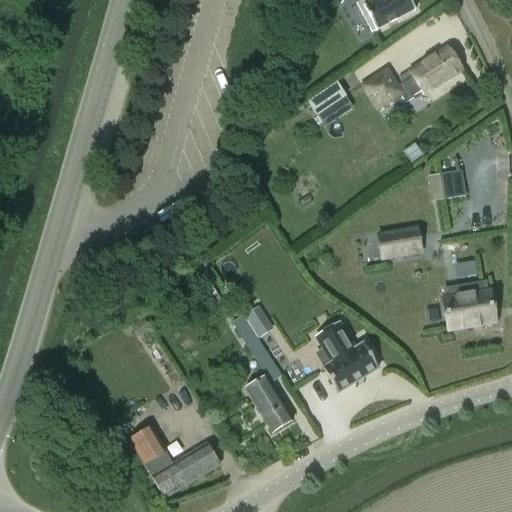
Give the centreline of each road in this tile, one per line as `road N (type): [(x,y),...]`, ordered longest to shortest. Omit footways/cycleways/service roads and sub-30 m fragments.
road 1 (tertiary): [(0,401),(48,264),(118,0)]
road 2 (residential): [(256,500),(402,418),(511,386)]
